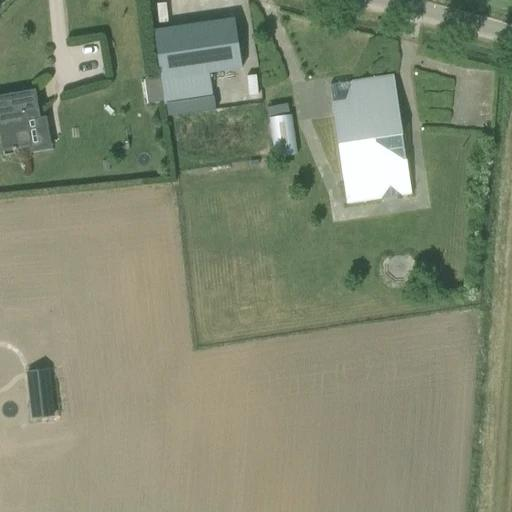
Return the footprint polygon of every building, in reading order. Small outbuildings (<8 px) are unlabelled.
[(153,31),(160,78),(164,104),(212,97),(208,73),(242,68),(235,19),(153,31)] [(347,204),(411,195),(394,75),(352,81),(352,82),(330,85),(332,103),(347,204)] [(30,146),(26,122),(40,119),(35,90),(0,96),(0,151),(13,149),(13,151),(15,151),(15,149),(30,146)] [(292,116),(269,119),(274,159),(297,156),(292,116)] [(55,429),(50,381),(30,383),(35,431),(55,429)]
